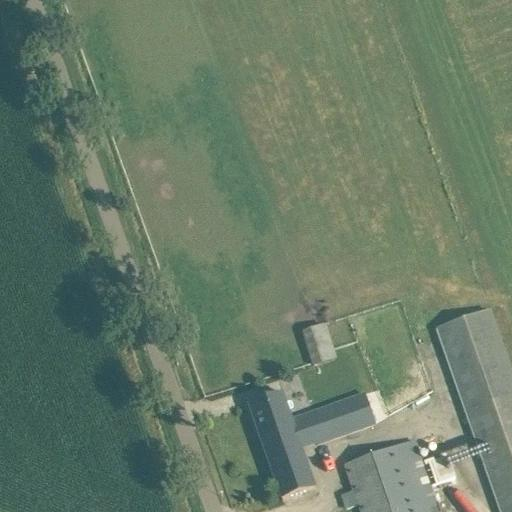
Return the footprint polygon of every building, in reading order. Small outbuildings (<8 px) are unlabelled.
[(511,511),(511,374),(490,310),(435,330),(497,511),(511,511)] [(325,325),(301,333),(312,367),(336,359),(325,325)] [(340,374),(336,362),(299,374),(303,386),(340,374)] [(282,394),(248,405),(282,501),(300,494),(315,489),(299,444),(314,439),(316,446),(374,426),(363,394),(290,419),(282,394)] [(341,497),(346,511),(357,507),(359,511),(439,511),(415,442),(343,467),(352,492),(341,497)]
